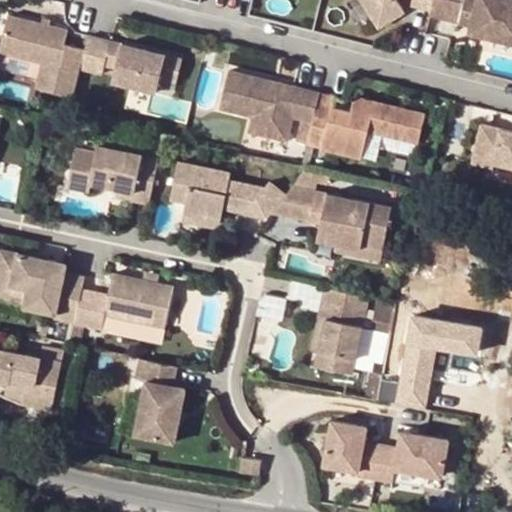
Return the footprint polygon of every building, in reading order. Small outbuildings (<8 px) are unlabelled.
[(362,0),(379,27),(406,10),(399,0),(362,0)] [(413,0),(412,7),(430,11),(432,0),(413,0)] [(464,0),(435,0),(432,15),(460,21),(464,2),(464,0)] [(511,0),(478,0),(477,5),(473,24),(471,32),(511,41),(511,0)] [(477,5),(464,2),(460,21),(473,24),(477,5)] [(48,23),(40,21),(7,12),(0,34),(0,52),(38,62),(31,87),(70,96),(77,67),(82,47),(62,42),(66,27),(48,23)] [(113,40),(86,33),(82,47),(77,67),(103,73),(108,55),(113,40)] [(123,42),(113,40),(108,55),(119,58),(123,42)] [(183,58),(123,42),(119,58),(113,81),(158,91),(161,78),(177,82),(183,58)] [(318,92),(229,69),(220,108),(252,116),(249,131),(289,141),(295,119),(302,120),(296,141),(306,144),(313,114),(318,92)] [(336,96),(318,92),(313,114),(330,118),(332,106),(336,96)] [(352,111),(332,106),(330,118),(313,114),(306,144),(362,158),(369,130),(418,141),(427,112),(355,95),(352,111)] [(511,128),(481,121),(472,163),(491,168),(492,162),(511,166),(511,128)] [(150,204),(161,158),(101,144),(99,152),(79,148),(72,178),(93,183),(118,188),(137,192),(135,201),(150,204)] [(252,208),(267,221),(273,214),(290,193),(274,179),(265,189),(233,183),(234,175),(182,165),(174,201),(190,204),(188,217),(207,221),(209,217),(224,219),(226,212),(226,205),(249,208),(252,208)] [(93,183),(72,178),(70,188),(91,192),(93,183)] [(395,203),(299,183),(290,193),(273,214),(312,222),(314,212),(325,214),(323,224),(322,236),(339,240),(364,245),(366,235),(387,239),(395,203)] [(116,197),(135,201),(137,192),(118,188),(116,197)] [(226,212),(267,221),(252,208),(249,208),(226,205),(226,212)] [(314,212),(312,222),(323,224),(325,214),(314,212)] [(221,231),(224,219),(209,217),(207,221),(188,217),(186,223),(221,231)] [(364,245),(339,240),(338,247),(384,256),(387,239),(366,235),(364,245)] [(55,321),(75,325),(83,289),(86,277),(65,274),(67,265),(1,251),(0,253),(0,283),(11,286),(10,295),(26,298),(24,307),(56,315),(55,321)] [(83,289),(75,325),(102,331),(106,316),(166,329),(175,288),(115,275),(110,295),(83,289)] [(0,302),(24,307),(26,298),(10,295),(11,286),(0,283),(0,302)] [(368,298),(320,287),(314,317),(323,318),(317,350),(314,369),(351,376),(368,298)] [(395,303),(377,300),(371,330),(389,333),(395,303)] [(309,349),(317,350),(323,318),(314,317),(309,349)] [(391,404),(407,407),(410,390),(412,391),(415,379),(427,382),(433,349),(474,357),(479,332),(411,319),(398,388),(379,384),(377,400),(376,402),(391,404)] [(0,351),(0,383),(9,386),(10,381),(24,385),(20,406),(50,413),(61,365),(41,361),(0,351)] [(43,352),(41,361),(61,365),(63,356),(43,352)] [(173,366),(137,359),(133,380),(143,382),(133,437),(171,444),(183,388),(170,385),(173,366)] [(382,373),(370,371),(365,398),(377,400),(379,384),(382,373)] [(421,410),(427,382),(415,379),(412,391),(410,390),(407,407),(421,410)] [(24,385),(10,381),(9,386),(6,400),(20,406),(24,385)] [(357,477),(374,481),(380,446),(363,442),(366,428),(331,421),(323,466),(358,472),(357,477)] [(397,449),(380,446),(374,481),(391,484),(393,469),(440,478),(447,441),(400,432),(397,449)] [(240,472),(257,475),(260,459),(243,457),(240,472)]
